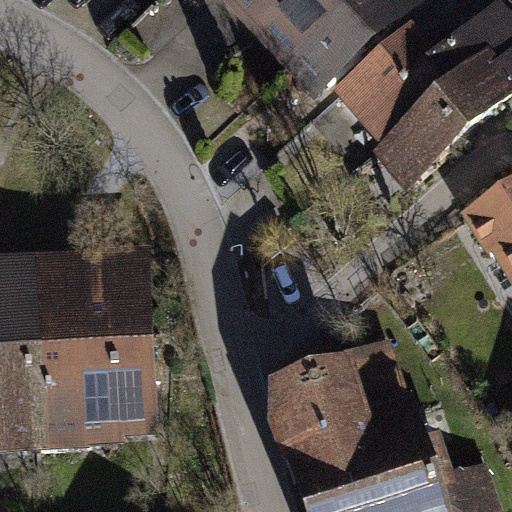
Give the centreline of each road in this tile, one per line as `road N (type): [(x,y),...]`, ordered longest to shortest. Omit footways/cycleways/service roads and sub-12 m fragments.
road 1 (residential): [(234,368),(204,250),(167,158),(112,89),(0,20)]
road 2 (residential): [(511,150),(488,160),(298,330),(234,368)]
road 3 (residential): [(267,511),(234,368)]
